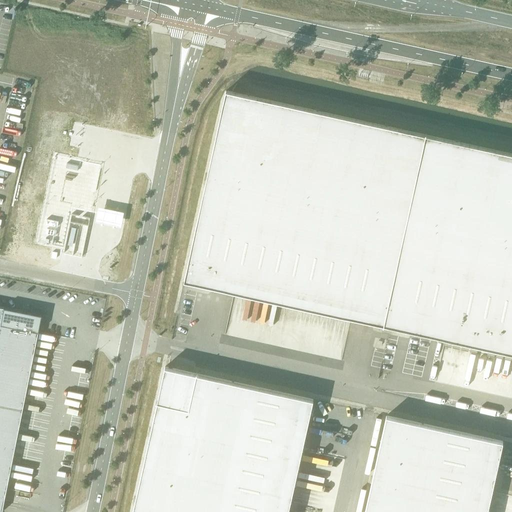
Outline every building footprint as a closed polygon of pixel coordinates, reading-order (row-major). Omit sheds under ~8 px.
[(383,325),(425,135),(425,134),(226,90),(225,92),(184,281),(383,325)] [(511,153),(426,135),(425,135),(383,325),(384,325),(511,353),(511,153)] [(27,312),(22,311),(0,306),(0,511),(1,511),(2,511),(5,497),(27,387),(28,384),(38,332),(42,315),(27,312)] [(288,511),(302,449),(313,399),(165,366),(132,511),(288,511)] [(487,511),(503,441),(386,415),(364,511),(487,511)]
